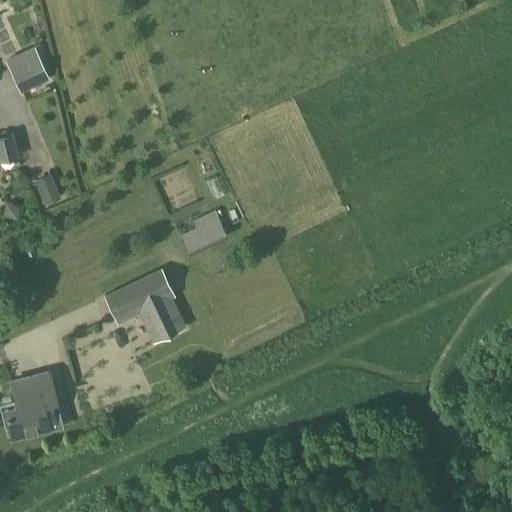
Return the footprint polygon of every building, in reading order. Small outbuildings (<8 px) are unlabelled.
[(33,45),(4,59),(20,92),(49,78),(33,45)] [(0,154),(18,150),(13,132),(0,134),(0,154)] [(60,197),(49,172),(33,179),(43,204),(60,197)] [(192,217),(195,225),(179,231),(185,249),(225,234),(215,208),(192,217)] [(103,295),(116,324),(138,313),(152,343),(185,327),(171,298),(175,296),(161,267),(103,295)] [(4,405),(6,415),(2,416),(6,431),(10,430),(11,434),(49,425),(43,401),(55,398),(49,371),(11,380),(17,402),(4,405)]
